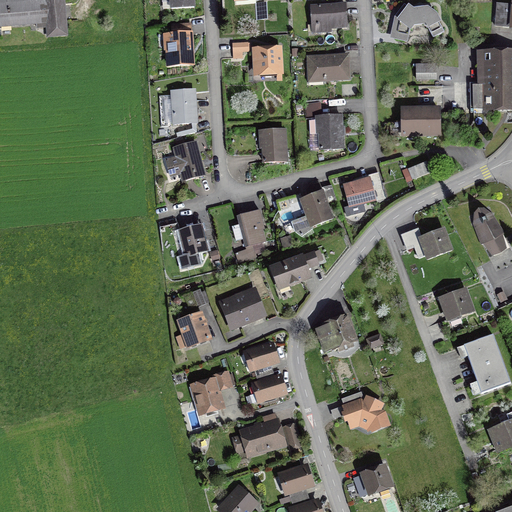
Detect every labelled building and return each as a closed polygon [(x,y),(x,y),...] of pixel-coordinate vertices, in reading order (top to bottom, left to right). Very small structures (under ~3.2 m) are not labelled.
[(47,38),(66,36),(62,0),(29,0),(0,2),(0,28),(0,27),(35,24),(36,28),(46,27),(47,38)] [(193,8),(192,0),(161,0),(162,4),(170,3),(170,10),(193,8)] [(256,20),(263,20),(263,4),(255,5),(256,20)] [(407,42),(409,30),(412,27),(423,25),(426,30),(439,24),(436,16),(426,8),(413,9),(404,5),(395,18),(391,39),(407,42)] [(511,28),(511,6),(496,5),(494,27),(511,28)] [(346,29),(345,6),(310,8),(311,25),(316,25),(316,33),(330,33),(330,29),(346,29)] [(191,65),(189,26),(172,27),(172,36),(166,37),(168,67),(191,65)] [(247,52),(247,44),(232,45),(233,59),(242,59),(241,53),(247,52)] [(280,74),(279,51),(253,52),(255,75),(280,74)] [(472,110),(511,109),(511,54),(480,55),(480,86),(472,87),(472,110)] [(323,82),(349,81),(347,58),(325,59),(325,58),(307,59),(308,79),(323,78),(323,82)] [(416,81),(435,80),(434,66),(416,66),(416,81)] [(174,125),(195,124),(193,92),(172,93),(174,125)] [(438,136),(438,110),(402,110),(402,136),(438,136)] [(465,129),(465,114),(442,114),(443,129),(465,129)] [(342,150),(340,117),(314,118),(314,121),(310,122),(310,135),(319,135),(320,151),(342,150)] [(261,133),(263,164),(286,163),(284,131),(261,133)] [(182,182),(203,177),(195,144),(174,149),(176,159),(165,161),(169,177),(180,174),(182,182)] [(430,173),(426,163),(403,172),(404,175),(407,183),(430,173)] [(348,208),(384,199),(379,177),(342,186),(348,208)] [(283,213),(291,210),(291,212),(303,209),(306,217),(291,223),(295,233),(301,238),(312,230),(311,228),(332,220),(321,193),(300,201),(298,196),(275,202),(278,215),(281,215),(283,213)] [(259,226),(262,225),(259,211),(237,217),(239,226),(234,227),(232,230),(235,240),(237,241),(243,240),(245,248),(264,243),(259,226)] [(498,252),(490,241),(493,239),(500,236),(502,234),(490,219),(491,217),(482,211),(475,214),(474,225),(476,226),(481,244),(483,244),(493,256),(497,254),(499,253),(499,252),(498,252)] [(202,235),(200,227),(180,232),(186,258),(206,253),(203,241),(205,241),(203,234),(202,235)] [(443,232),(421,240),(417,230),(408,234),(413,246),(421,243),(427,259),(450,251),(443,232)] [(291,246),(289,238),(281,240),(283,248),(291,246)] [(247,252),(246,251),(235,255),(238,264),(250,260),(249,259),(255,257),(252,250),(247,252)] [(305,268),(317,264),(322,262),(318,251),(271,269),(278,289),(304,280),(302,275),(307,273),(305,268)] [(199,291),(192,293),(198,308),(205,305),(204,304),(208,302),(204,293),(200,294),(199,291)] [(464,291),(439,301),(447,321),(472,312),(464,291)] [(221,306),(231,330),(263,316),(254,293),(221,306)] [(506,300),(502,293),(497,296),(500,303),(506,300)] [(208,340),(199,315),(179,323),(188,348),(208,340)] [(354,342),(346,319),(324,327),(325,329),(319,331),(318,333),(325,353),(354,342)] [(370,349),(382,344),(379,336),(367,341),(370,349)] [(492,337),(464,347),(481,394),(509,384),(492,337)] [(251,371),(276,363),(271,346),(246,354),(251,371)] [(196,401),(200,415),(222,408),(217,391),(231,387),(227,373),(213,377),(214,381),(198,386),(202,399),(196,401)] [(284,394),(279,378),(253,386),(259,403),(284,394)] [(360,394),(344,400),(346,407),(344,408),(350,426),(361,422),(371,426),(372,431),(387,426),(383,415),(377,412),(380,406),(366,400),(364,405),(361,403),(363,400),(360,394)] [(511,423),(490,432),(498,452),(511,445),(511,423)] [(272,431),(270,425),(261,428),(261,427),(259,426),(255,427),(254,430),(255,433),(233,440),(237,453),(247,450),(248,456),(283,445),(278,429),(272,431)] [(290,449),(300,447),(294,426),(284,429),(290,449)] [(311,486),(305,468),(280,476),(286,494),(311,486)] [(362,476),(364,481),(369,495),(390,487),(383,468),(378,471),(377,469),(367,473),(368,474),(362,476)] [(362,482),(356,484),(360,496),(366,494),(362,482)] [(248,511),(254,505),(238,490),(219,510),(221,511),(248,511)] [(319,511),(316,503),(291,511),(319,511)]
